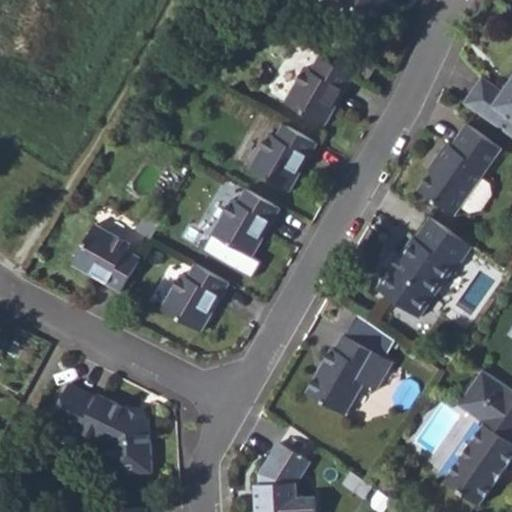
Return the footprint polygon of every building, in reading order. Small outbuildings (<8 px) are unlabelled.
[(344,0),(374,20),(384,6),(387,0),(392,0),(393,0),(344,0)] [(392,0),(387,0),(384,6),(387,8),(393,0),(392,0)] [(305,66),(285,101),(325,125),(336,105),(333,103),(341,89),(344,91),(353,76),(320,54),(311,70),(305,66)] [(367,59),(357,74),(366,80),(376,65),(367,59)] [(511,79),(509,84),(511,85),(511,86),(507,93),(504,90),(503,92),(482,77),(464,103),(498,127),(508,113),(511,115),(511,79)] [(341,89),(333,103),(336,105),(344,91),(341,89)] [(511,115),(508,113),(498,127),(511,136),(511,115)] [(269,132),(249,167),(289,191),(300,171),(297,169),(306,155),(309,157),(317,142),(282,123),(275,136),(269,132)] [(502,147),(468,123),(451,145),(447,142),(436,158),(439,160),(432,170),(419,189),(455,214),(502,147)] [(306,155),(297,169),(300,171),(309,157),(306,155)] [(429,168),(432,170),(439,160),(436,158),(429,168)] [(232,197),(212,232),(252,255),(263,236),(260,234),(268,220),(271,222),(279,207),(245,188),(238,201),(232,197)] [(472,245),(431,217),(415,238),(413,237),(401,255),(392,268),(378,288),(419,317),(454,266),(456,268),(472,245)] [(268,220),(260,234),(263,236),(271,222),(268,220)] [(95,222),(72,262),(92,274),(94,271),(108,279),(106,282),(120,290),(140,256),(127,248),(131,242),(95,222)] [(386,263),(392,268),(401,255),(394,251),(386,263)] [(181,272),(161,307),(201,330),(212,311),(209,309),(218,295),(221,296),(229,282),(194,263),(187,276),(181,272)] [(94,271),(92,274),(106,282),(108,279),(94,271)] [(218,295),(209,309),(212,311),(221,296),(218,295)] [(394,362),(344,333),(336,349),(333,347),(324,363),(327,365),(322,374),(319,372),(308,391),(346,415),(365,382),(378,390),(394,362)] [(324,363),(319,372),(322,374),(327,365),(324,363)] [(511,388),(482,368),(469,387),(490,402),(479,418),(484,422),(444,479),(480,504),(511,457),(511,388)] [(129,413),(131,410),(99,394),(98,396),(71,382),(50,421),(79,436),(82,430),(110,445),(112,474),(153,471),(150,420),(144,417),(142,420),(129,413)] [(469,387),(458,403),(479,418),(490,402),(469,387)] [(144,417),(131,410),(129,413),(142,420),(144,417)] [(279,442),(260,471),(260,484),(261,500),(257,500),(257,511),(315,511),(315,496),(297,496),(297,481),(309,463),(279,442)]
